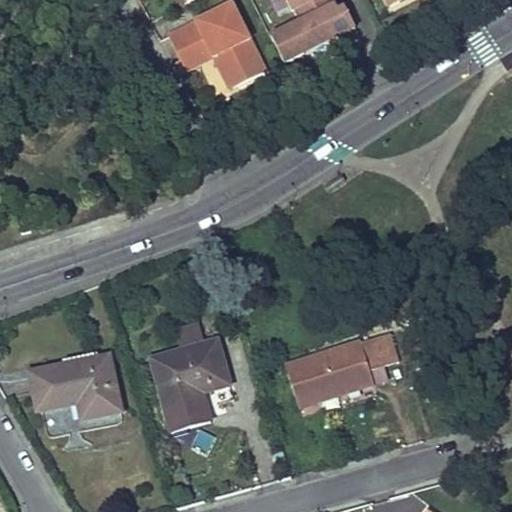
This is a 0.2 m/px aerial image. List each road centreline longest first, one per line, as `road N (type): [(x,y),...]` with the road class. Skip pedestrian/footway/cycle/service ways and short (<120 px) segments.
road 1 (primary): [(229,207),(511,28)]
road 2 (primary): [(0,288),(229,207)]
road 3 (residential): [(229,207),(118,0)]
road 4 (residential): [(275,511),(469,457)]
